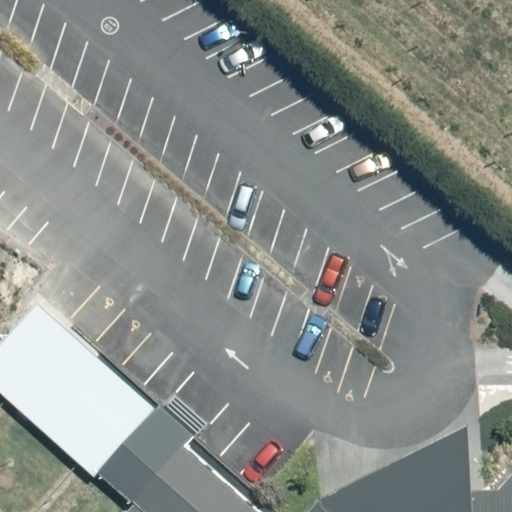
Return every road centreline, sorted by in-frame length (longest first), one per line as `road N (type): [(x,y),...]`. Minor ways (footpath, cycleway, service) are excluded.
road 1 (unknown): [(0,180),(267,404),(333,438),(395,439),(449,416),(511,364)]
road 2 (unknown): [(97,0),(511,341)]
